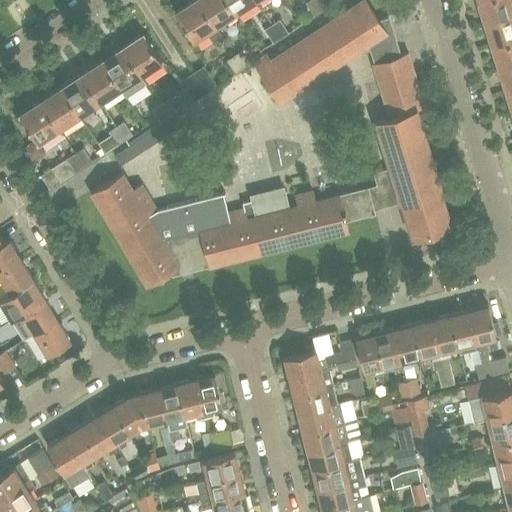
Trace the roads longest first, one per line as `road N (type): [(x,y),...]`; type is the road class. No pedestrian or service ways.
road 1 (residential): [(241,329),(511,258)]
road 2 (residential): [(434,0),(511,246)]
road 3 (unclassified): [(119,360),(0,164)]
road 4 (residential): [(286,511),(241,329)]
road 5 (residential): [(0,431),(119,360)]
road 6 (residential): [(119,360),(241,329)]
